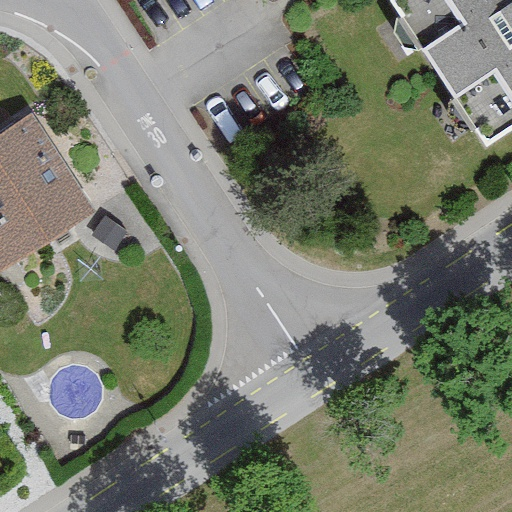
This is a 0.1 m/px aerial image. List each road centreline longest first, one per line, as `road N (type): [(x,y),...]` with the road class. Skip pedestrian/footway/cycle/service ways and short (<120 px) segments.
road 1 (trunk): [(486,511),(162,0)]
road 2 (residential): [(67,0),(314,359)]
road 3 (residential): [(314,359),(80,511)]
road 4 (residential): [(314,359),(511,233)]
